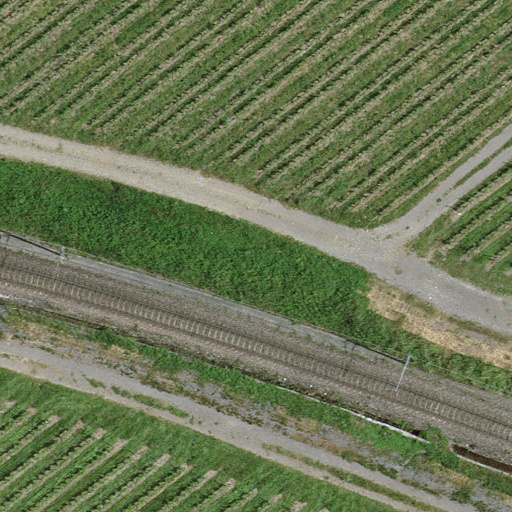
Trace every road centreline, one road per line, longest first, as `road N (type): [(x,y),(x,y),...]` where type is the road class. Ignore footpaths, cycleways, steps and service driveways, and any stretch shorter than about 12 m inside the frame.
road 1 (track): [(511,317),(431,292),(329,239),(214,196),(0,142)]
road 2 (track): [(0,351),(165,403),(440,511)]
road 3 (track): [(511,140),(361,256)]
